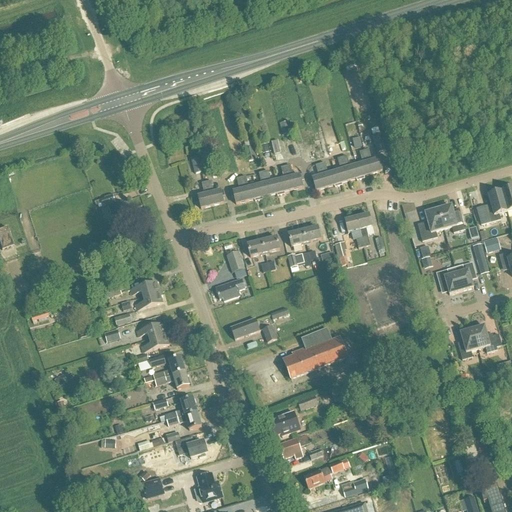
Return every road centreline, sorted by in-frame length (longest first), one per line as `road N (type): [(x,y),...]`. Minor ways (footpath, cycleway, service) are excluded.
road 1 (residential): [(176,242),(511,172)]
road 2 (unclassified): [(280,511),(248,427),(226,407),(210,357),(213,337),(176,242)]
road 3 (primary): [(279,55),(450,0)]
road 4 (track): [(102,49),(266,0)]
road 5 (primary): [(279,55),(120,96)]
road 6 (primary): [(125,109),(279,55)]
road 7 (unclassified): [(176,242),(125,109)]
road 8 (primary): [(0,146),(125,109)]
road 9 (primary): [(120,96),(0,140)]
